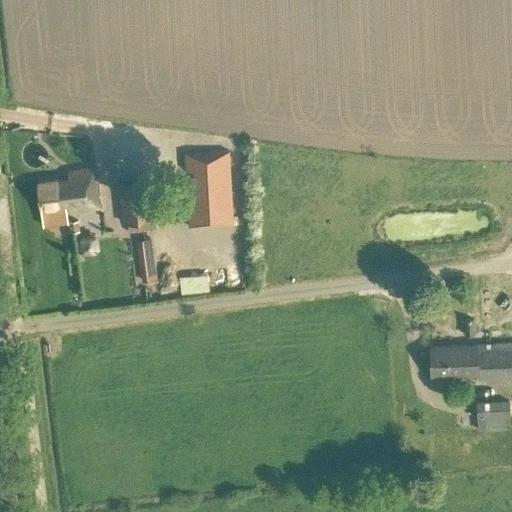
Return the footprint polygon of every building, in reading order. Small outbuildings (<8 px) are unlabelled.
[(187,209),(188,226),(202,226),(202,223),(219,222),(219,225),(233,224),(229,151),(184,153),(185,170),(193,170),(195,209),(187,209)] [(68,221),(67,210),(100,206),(95,167),(68,170),(69,177),(38,181),(43,224),(68,221)] [(150,229),(148,218),(154,218),(149,178),(119,181),(124,221),(127,221),(128,232),(150,229)] [(69,232),(79,231),(78,220),(68,221),(69,232)] [(96,231),(82,232),(83,246),(97,244),(96,231)] [(152,237),(136,239),(142,281),(155,279),(158,279),(152,237)] [(185,271),(186,288),(214,286),(213,270),(185,271)] [(511,289),(490,290),(491,326),(511,325),(511,289)] [(461,319),(461,334),(472,333),(471,319),(461,319)] [(511,341),(491,343),(430,345),(431,375),(478,373),(478,379),(511,377),(511,341)] [(511,416),(511,400),(476,401),(476,429),(511,428),(511,416)]
